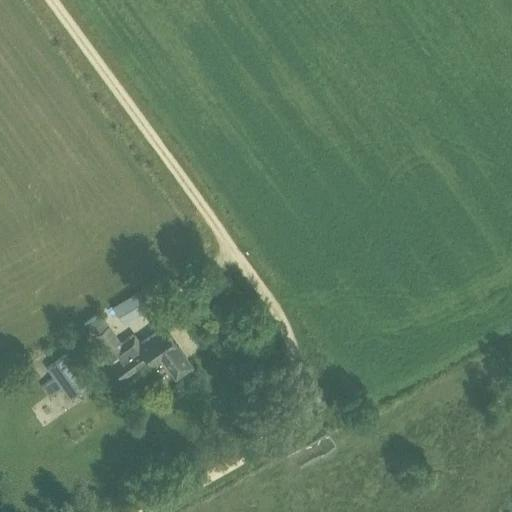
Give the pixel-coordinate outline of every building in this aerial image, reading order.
[(133,311),(124,298),(112,305),(120,319),(133,311)] [(96,306),(80,320),(90,333),(107,319),(96,306)] [(93,337),(109,359),(117,353),(120,357),(111,363),(123,379),(149,359),(152,363),(162,356),(176,375),(190,365),(163,328),(140,345),(133,336),(121,344),(108,326),(93,337)] [(90,383),(68,352),(47,367),(54,377),(42,385),(50,396),(62,387),(69,398),(90,383)] [(25,379),(24,377),(21,372),(18,367),(7,373),(12,384),(14,386),(25,379)]
